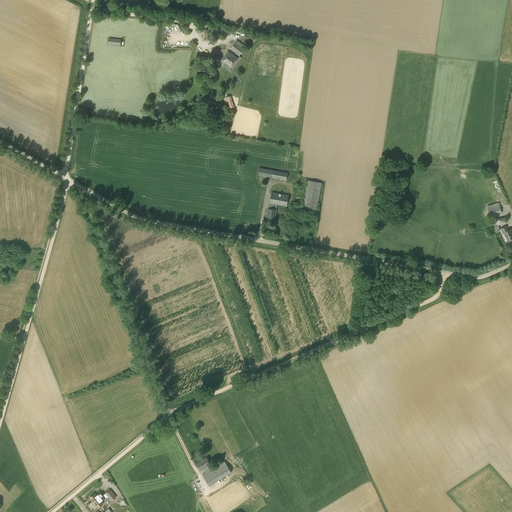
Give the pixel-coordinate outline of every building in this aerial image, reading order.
[(120,46),(121,39),(108,38),(108,45),(120,46)] [(237,52),(240,47),(235,42),(231,48),(237,52)] [(226,64),(233,55),(228,51),(222,60),(226,64)] [(233,55),(226,64),(231,67),(237,58),(233,55)] [(228,109),(235,107),(231,95),(224,97),(228,109)] [(316,212),(322,183),(307,180),(302,209),(316,212)] [(287,205),(289,195),(271,192),(269,208),(268,207),(266,216),(275,217),(276,209),(277,204),(287,205)] [(490,216),(502,213),(500,206),(488,209),(490,216)] [(493,227),(507,223),(505,218),(491,222),(493,227)] [(508,230),(506,226),(501,228),(503,233),(504,232),(508,241),(511,238),(511,232),(510,228),(508,230)] [(210,470),(208,466),(211,464),(207,457),(196,463),(200,470),(203,468),(206,473),(203,474),(210,485),(231,472),(225,462),(210,470)] [(111,501),(116,497),(110,489),(105,493),(111,501)] [(105,498),(100,492),(96,495),(94,493),(89,497),(98,507),(103,503),(101,501),(105,498)]
